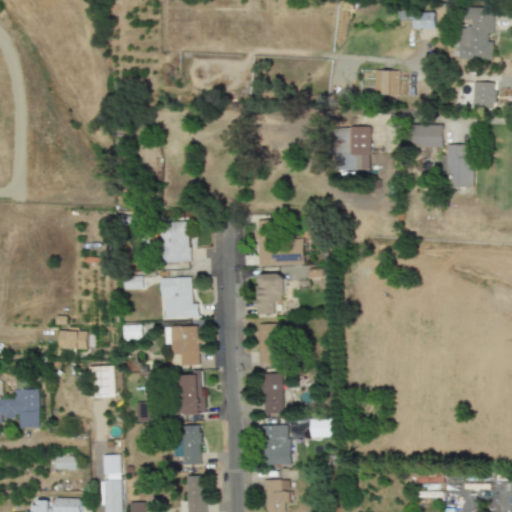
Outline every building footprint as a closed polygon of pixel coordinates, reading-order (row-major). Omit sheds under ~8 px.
[(462,61),(491,60),(490,34),(493,34),(493,9),(462,9),(462,61)] [(434,13),(413,13),(413,30),(434,29),(434,13)] [(398,72),(374,71),(374,95),(397,96),(398,72)] [(495,83),(470,82),(469,106),(494,107),(495,83)] [(442,126),(412,125),(412,147),(441,147),(442,126)] [(370,128),(349,127),(349,155),(343,155),(343,170),(369,171),(370,128)] [(448,145),(447,195),(472,196),(473,146),(448,145)] [(257,266),(302,265),(301,239),(276,240),(275,221),(256,221),(257,266)] [(159,223),(160,262),(190,261),(190,247),(187,247),(186,222),(159,223)] [(257,274),(256,315),(275,315),(275,302),(283,302),(283,275),(257,274)] [(159,278),(161,319),(198,318),(198,305),(189,305),(188,277),(159,278)] [(124,290),(141,289),(140,279),(124,280),(124,290)] [(276,324),(257,324),(258,364),(277,363),(276,324)] [(140,325),(122,326),(122,341),(141,340),(140,325)] [(198,366),(198,343),(202,343),(201,335),(197,335),(196,327),(165,328),(165,345),(171,345),(171,366),(198,366)] [(86,350),(86,329),(67,329),(66,331),(59,331),(58,349),(86,350)] [(114,397),(113,368),(98,368),(99,398),(114,397)] [(200,415),(199,372),(179,373),(179,415),(200,415)] [(262,414),(282,414),(281,372),(261,372),(262,414)] [(37,390),(11,390),(12,399),(0,399),(0,423),(1,424),(1,417),(17,417),(18,429),(37,428),(37,390)] [(309,420),(309,437),(333,437),(332,420),(309,420)] [(289,438),(285,438),(285,425),(261,426),(262,466),(290,466),(289,438)] [(182,465),(200,464),(199,426),(181,427),(182,465)] [(120,455),(103,456),(103,474),(120,474),(120,455)] [(77,469),(77,457),(55,457),(55,469),(77,469)] [(205,511),(205,475),(186,476),(186,511),(205,511)] [(121,511),(121,480),(102,480),(102,511),(121,511)] [(284,511),(284,504),(288,504),(288,480),(265,481),(265,511),(284,511)] [(80,511),(80,499),(54,499),(54,507),(48,507),(49,500),(33,500),(33,511),(80,511)] [(144,511),(144,502),(130,503),(130,511),(144,511)]
